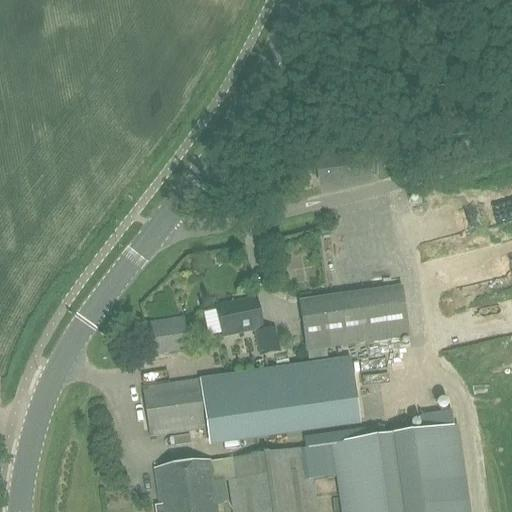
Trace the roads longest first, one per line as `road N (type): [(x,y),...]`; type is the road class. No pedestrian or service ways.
road 1 (unclassified): [(144,245),(270,215),(511,134)]
road 2 (secondary): [(144,245),(208,162),(302,0)]
road 3 (unknown): [(390,177),(429,299),(427,394)]
road 4 (secondary): [(39,413),(87,323),(144,245)]
